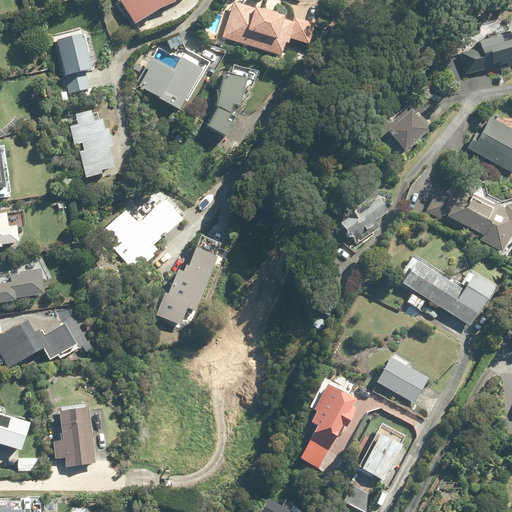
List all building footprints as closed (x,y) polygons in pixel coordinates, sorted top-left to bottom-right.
[(119,0),(133,23),(157,8),(174,2),(173,0),(119,0)] [(221,37),(278,55),(283,41),(286,43),(288,37),(307,44),(314,23),(293,16),(291,21),(281,18),(282,16),(253,7),(253,8),(232,2),(221,37)] [(480,49),(460,54),(465,74),(506,63),(507,67),(511,65),(511,23),(507,25),(511,39),(501,42),(499,35),(477,41),(480,49)] [(55,38),(68,93),(88,87),(83,69),(90,67),(81,31),(55,38)] [(133,86),(177,112),(201,71),(179,58),(172,70),(150,57),(133,86)] [(214,105),(216,106),(206,125),(224,135),(234,116),(234,115),(229,113),(231,103),(238,105),(245,78),(222,72),(217,89),(215,90),(215,100),(214,105)] [(380,127),(379,132),(381,134),(378,137),(399,159),(408,150),(406,147),(426,128),(426,123),(421,117),(416,117),(406,107),(390,123),(384,122),(380,127)] [(88,110),(73,114),(76,125),(68,127),(73,144),(80,142),(82,150),(78,152),(84,177),(100,173),(99,170),(112,167),(106,147),(110,146),(105,128),(102,129),(99,119),(91,121),(88,110)] [(466,148),(511,173),(511,130),(488,117),(478,134),(475,133),(466,148)] [(481,235),(479,239),(501,251),(511,231),(511,203),(505,206),(503,209),(493,203),(492,205),(472,194),(469,200),(468,202),(454,206),(451,197),(436,189),(425,210),(461,230),(464,226),(481,235)] [(372,220),(385,211),(376,197),(357,210),(356,209),(345,216),(346,218),(338,223),(348,237),(350,236),(356,244),(378,228),(372,220)] [(156,250),(150,244),(180,219),(164,200),(135,224),(125,211),(100,232),(132,271),(152,255),(151,254),(156,250)] [(0,246),(0,247),(0,246),(0,244),(17,242),(14,225),(6,227),(4,212),(0,212),(0,246)] [(163,292),(154,315),(179,325),(186,307),(195,311),(216,257),(214,256),(216,251),(211,249),(209,253),(193,248),(186,266),(183,265),(182,268),(180,267),(178,271),(174,269),(165,293),(163,292)] [(415,260),(401,282),(469,325),(493,287),(472,273),(461,290),(415,260)] [(0,301),(13,300),(13,298),(40,293),(36,269),(15,273),(15,275),(7,276),(8,283),(0,284),(0,301)] [(406,301),(418,309),(423,302),(411,294),(406,301)] [(333,296),(323,312),(330,316),(340,300),(333,296)] [(51,310),(32,313),(34,328),(54,325),(51,310)] [(25,320),(0,334),(0,354),(8,367),(46,345),(37,330),(32,332),(25,320)] [(375,382),(413,403),(428,378),(404,365),(406,361),(393,354),(391,357),(389,356),(375,382)] [(324,378),(309,406),(315,410),(309,421),(315,425),(306,441),(326,452),(341,425),(345,427),(355,408),(351,405),(355,399),(349,396),(350,395),(346,393),(347,391),(324,378)] [(61,441),(51,442),(53,459),(64,458),(65,467),(94,463),(86,407),(57,411),(61,441)] [(0,444),(19,450),(28,423),(0,414),(0,444)] [(376,431),(348,484),(351,486),(343,501),(363,511),(365,511),(368,495),(378,478),(382,480),(387,470),(389,471),(393,465),(391,464),(401,444),(376,431)] [(36,459),(18,459),(19,469),(36,469),(36,459)]
